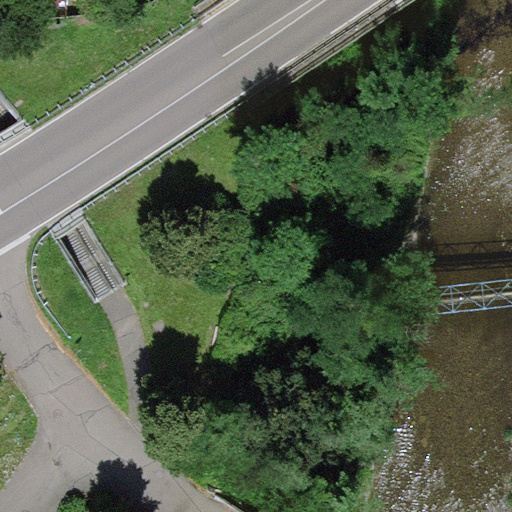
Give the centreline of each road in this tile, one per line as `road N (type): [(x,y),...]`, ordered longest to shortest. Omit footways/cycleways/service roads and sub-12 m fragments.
road 1 (primary): [(313,0),(0,201)]
road 2 (unclassified): [(0,312),(133,462),(196,511)]
